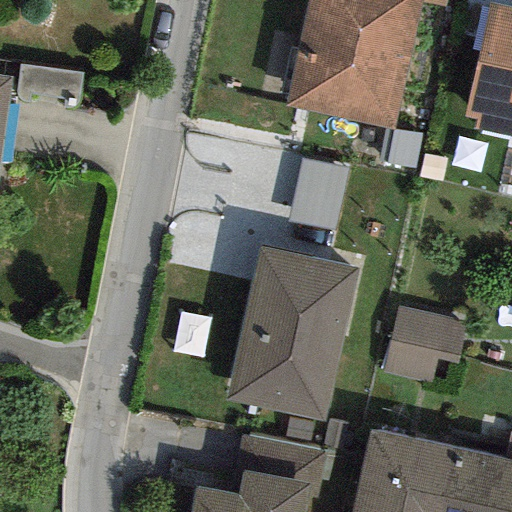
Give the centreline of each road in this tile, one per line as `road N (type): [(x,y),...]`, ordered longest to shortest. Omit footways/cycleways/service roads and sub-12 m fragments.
road 1 (residential): [(178,0),(102,371)]
road 2 (residential): [(102,371),(85,511)]
